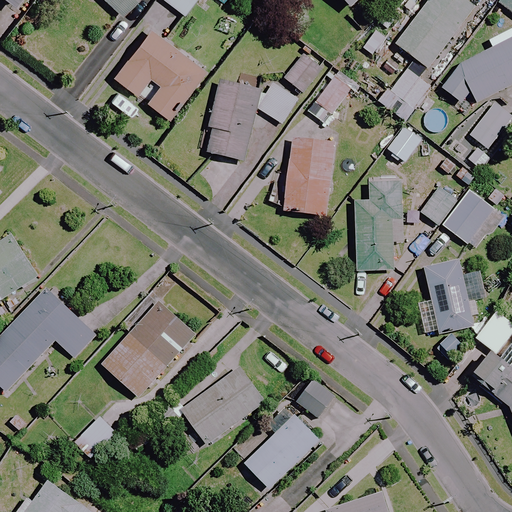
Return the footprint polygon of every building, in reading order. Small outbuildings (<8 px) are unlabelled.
[(3,0),(16,9),(22,0),(3,0)] [(103,0),(123,18),(139,0),(103,0)] [(163,0),(187,17),(199,0),(163,0)] [(364,0),(342,0),(353,11),(364,0)] [(476,10),(462,0),(439,0),(431,10),(428,8),(397,47),(428,71),(476,10)] [(511,0),(503,0),(500,5),(511,14),(511,0)] [(173,30),(155,16),(144,29),(149,33),(114,79),(137,97),(151,80),(161,87),(148,104),(169,121),(207,72),(165,39),(173,30)] [(386,40),(377,32),(363,50),(373,57),(386,40)] [(511,41),(511,42),(508,34),(492,42),(496,50),(459,70),(442,90),(461,105),(472,94),(478,106),(511,87),(511,41)] [(323,72),(302,54),(282,78),(304,95),(323,72)] [(433,88),(410,69),(381,105),(404,123),(416,109),(426,117),(435,105),(426,97),(433,88)] [(352,91),(336,79),(317,105),(333,116),(352,91)] [(245,164),(261,92),(223,83),(212,130),(217,131),(212,156),(245,164)] [(300,100),(274,84),(258,111),(284,127),(300,100)] [(511,121),(511,119),(495,107),(471,138),(489,152),(511,121)] [(423,143),(405,130),(389,152),(406,165),(423,143)] [(337,147),(295,141),(284,212),(326,219),(337,147)] [(404,186),(373,186),(373,203),(357,203),(357,275),(394,275),(394,219),(404,219),(404,186)] [(460,205),(439,190),(422,214),(478,254),(504,218),(469,193),(460,205)] [(449,244),(436,236),(425,254),(438,262),(449,244)] [(0,304),(39,279),(12,238),(0,245),(0,304)] [(466,279),(461,261),(425,270),(433,302),(419,306),(427,340),(475,329),(469,304),(487,299),(482,276),(466,279)] [(212,321),(174,286),(149,312),(153,316),(104,368),(139,400),(212,321)] [(98,337),(48,290),(0,339),(0,387),(8,395),(57,344),(75,361),(98,337)] [(511,332),(511,330),(488,313),(473,334),(498,352),(511,332)] [(511,348),(508,345),(497,361),(488,354),(469,380),(510,410),(511,415),(511,348)] [(268,403),(241,367),(182,412),(209,448),(268,403)] [(335,399),(319,386),(303,407),(319,420),(335,399)] [(182,421),(166,407),(139,437),(155,451),(182,421)] [(321,443),(296,417),(245,466),(270,492),(321,443)] [(121,439),(102,419),(76,444),(94,464),(121,439)] [(91,511),(50,482),(27,511),(91,511)] [(387,511),(382,495),(328,511),(387,511)]
